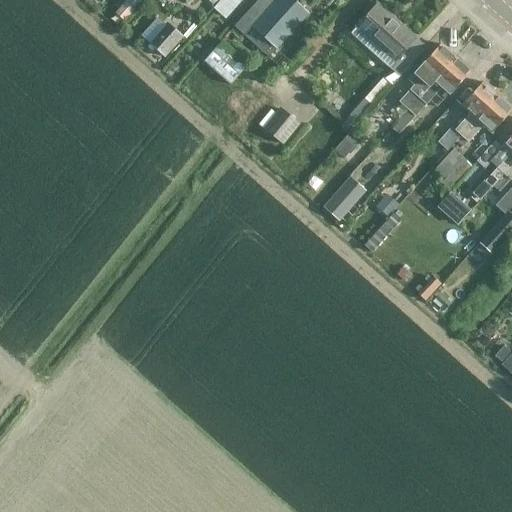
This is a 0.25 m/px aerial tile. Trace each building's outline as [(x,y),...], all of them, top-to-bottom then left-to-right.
[(125,0),(120,9),(129,14),(138,0),(125,0)] [(220,0),(213,8),(222,16),(236,0),(220,0)] [(304,27),(312,17),(292,0),(257,0),(233,26),(267,56),(275,48),(299,22),(304,27)] [(398,76),(417,55),(408,47),(416,38),(376,3),(355,26),(395,61),(389,68),(398,76)] [(167,19),(147,38),(163,55),(183,37),(167,19)] [(217,41),(205,60),(233,77),(244,58),(217,41)] [(440,44),(419,68),(408,80),(414,85),(400,102),(409,110),(455,58),(440,44)] [(471,71),(455,58),(409,110),(416,116),(441,88),(449,95),(471,71)] [(456,141),(456,142),(498,95),(482,82),(461,106),(470,113),(455,130),(451,127),(438,142),(447,151),(456,141)] [(455,101),(449,95),(448,96),(447,95),(434,110),(441,116),(455,101)] [(511,110),(511,108),(498,95),(456,142),(462,147),(467,142),(468,142),(483,125),(492,133),(511,110)] [(282,144),(298,124),(278,108),(262,128),(282,144)] [(351,130),(333,150),(343,158),(360,138),(351,130)] [(492,174),(499,180),(511,164),(511,133),(503,144),(510,149),(503,157),(505,159),(497,168),(492,174)] [(484,168),(502,148),(494,142),(477,161),(484,168)] [(449,193),(472,166),(453,149),(436,169),(446,178),(440,185),(449,193)] [(511,164),(499,180),(494,185),(500,191),(510,180),(511,178),(511,164)] [(511,187),(495,206),(505,214),(511,205),(511,187)] [(436,206),(441,212),(453,199),(447,194),(436,206)] [(335,196),(325,207),(339,220),(349,209),(335,196)] [(376,206),(387,216),(395,207),(384,197),(376,206)] [(511,231),(511,224),(504,217),(480,244),(492,255),(511,231)] [(450,303),(439,294),(430,304),(441,314),(450,303)] [(511,372),(511,352),(502,363),(511,372)]
